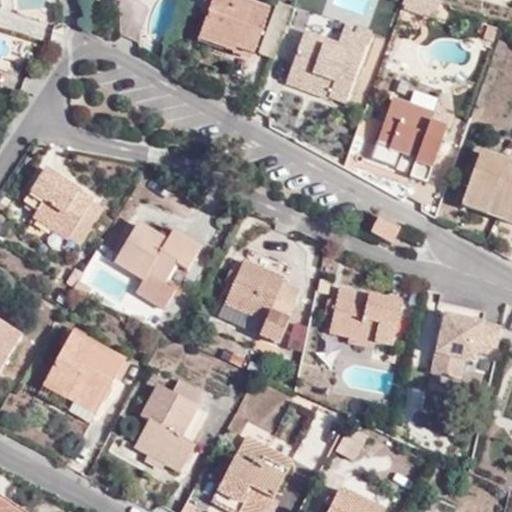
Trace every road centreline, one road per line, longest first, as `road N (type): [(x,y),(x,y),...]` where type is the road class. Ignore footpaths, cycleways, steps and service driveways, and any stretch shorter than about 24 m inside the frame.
road 1 (residential): [(30,129),(166,158),(434,280),(483,281)]
road 2 (residential): [(483,281),(458,253),(369,192),(81,49)]
road 3 (residential): [(109,511),(0,456)]
